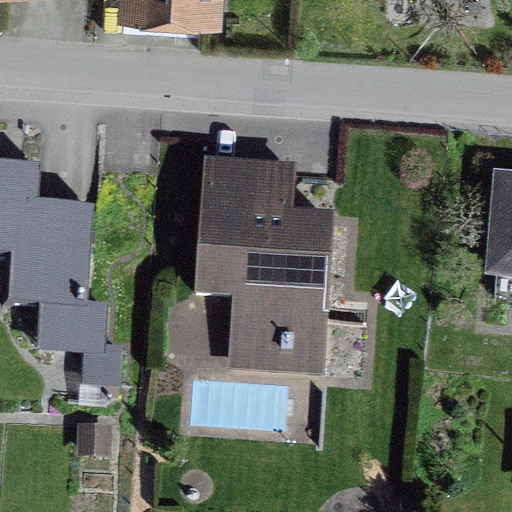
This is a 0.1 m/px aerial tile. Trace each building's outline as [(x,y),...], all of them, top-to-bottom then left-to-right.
[(207,11),(207,0),(133,0),(133,5),(207,11)] [(92,213),(36,209),(39,172),(0,169),(0,260),(7,261),(4,306),(43,308),(41,349),(103,353),(105,311),(85,309),(92,213)] [(247,298),(242,364),(322,369),(332,226),(290,224),(294,176),(205,170),(197,294),(247,298)] [(511,187),(502,187),(495,272),(511,273),(511,187)] [(105,434),(83,433),(83,453),(105,453),(105,434)]
